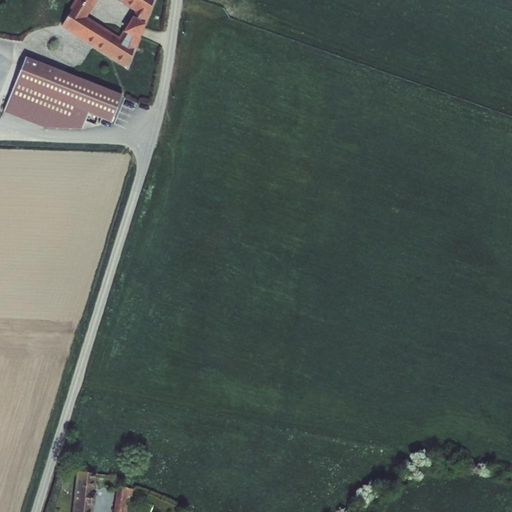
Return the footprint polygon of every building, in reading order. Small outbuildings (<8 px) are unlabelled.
[(153,0),(77,0),(63,24),(75,32),(84,17),(94,0),(123,0),(139,10),(137,12),(136,14),(136,17),(137,19),(139,21),(145,24),(153,0)] [(136,14),(124,33),(125,32),(128,31),(130,31),(132,31),(139,36),(145,24),(139,21),(137,19),(136,17),(136,14)] [(95,23),(84,17),(75,32),(86,38),(95,23)] [(120,39),(95,23),(86,38),(128,65),(139,36),(132,31),(130,31),(128,31),(125,32),(124,33),(120,39)] [(120,98),(23,60),(2,115),(42,131),(80,132),(86,116),(109,125),(120,98)] [(88,489),(84,511),(100,511),(102,500),(115,502),(117,493),(88,489)] [(126,503),(124,511),(141,511),(142,505),(126,503)]
